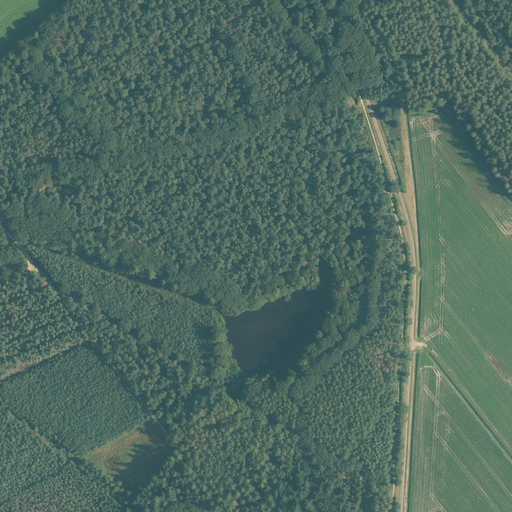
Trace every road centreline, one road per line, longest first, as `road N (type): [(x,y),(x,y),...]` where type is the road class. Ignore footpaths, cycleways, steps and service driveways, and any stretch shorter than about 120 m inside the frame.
road 1 (unclassified): [(400,511),(415,259),(332,0)]
road 2 (track): [(401,492),(52,287)]
road 3 (track): [(0,212),(36,193),(67,161),(131,153),(340,90),(353,102),(367,100)]
road 4 (track): [(52,287),(229,511)]
road 5 (track): [(411,343),(431,349),(511,451)]
